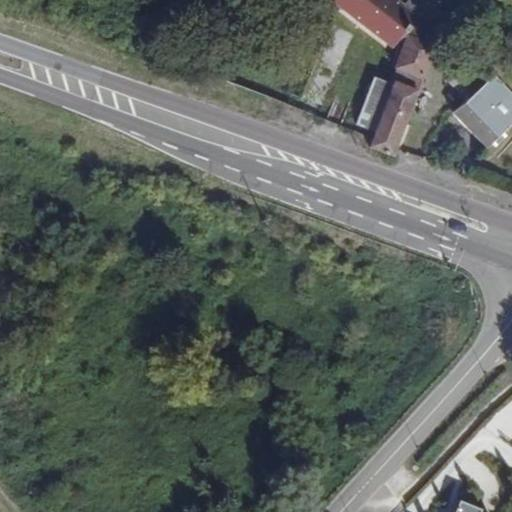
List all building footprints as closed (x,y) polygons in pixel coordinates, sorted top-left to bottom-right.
[(407,38),(435,48),(446,18),(422,0),(408,0),(404,5),(396,0),(332,0),(393,46),(397,41),(405,44),(407,38)] [(374,132),(369,146),(393,155),(404,124),(420,129),(447,52),(435,48),(407,38),(405,44),(390,87),(374,132)] [(511,97),(492,77),(453,114),(487,149),(511,124),(511,97)] [(374,132),(390,87),(374,82),(359,126),(374,132)] [(474,511),(476,507),(457,499),(451,511),(474,511)]
